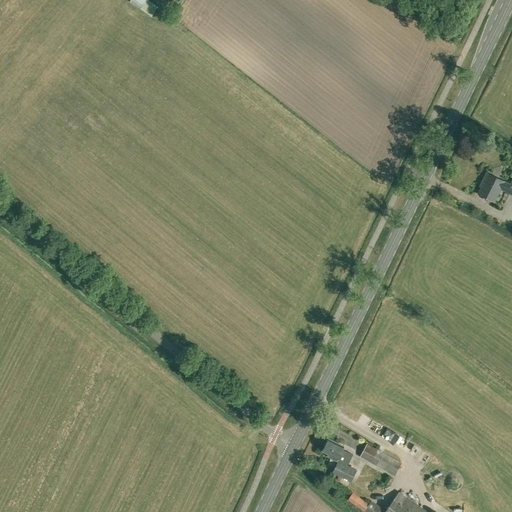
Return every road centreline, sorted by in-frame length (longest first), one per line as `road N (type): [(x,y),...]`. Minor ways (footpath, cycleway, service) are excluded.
road 1 (secondary): [(292,447),(510,0)]
road 2 (unclassified): [(292,447),(0,208)]
